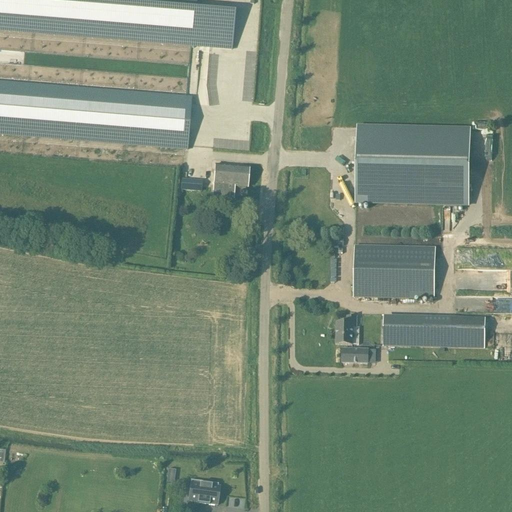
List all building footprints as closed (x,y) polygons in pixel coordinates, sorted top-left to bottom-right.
[(200,0),(0,0),(0,29),(236,48),(239,7),(200,4),(200,0)] [(0,136),(188,151),(192,97),(0,82),(0,136)] [(358,128),(356,203),(469,205),(470,130),(358,128)] [(213,193),(233,194),(234,187),(248,189),(249,168),(215,165),(213,193)] [(202,181),(185,179),(182,179),(181,190),(201,191),(202,181)] [(355,247),(354,297),(434,298),(435,248),(355,247)] [(242,272),(247,268),(242,263),(237,268),(242,272)] [(337,323),(337,345),(353,345),(354,327),(357,327),(357,317),(348,317),(348,323),(337,323)] [(385,319),(384,346),(461,347),(461,320),(385,319)] [(342,363),(368,364),(368,350),(342,350),(342,363)] [(218,486),(218,485),(218,484),(212,483),(211,484),(212,484),(211,486),(200,484),(201,482),(191,481),(189,492),(190,492),(188,502),(217,506),(220,487),(218,486)]
